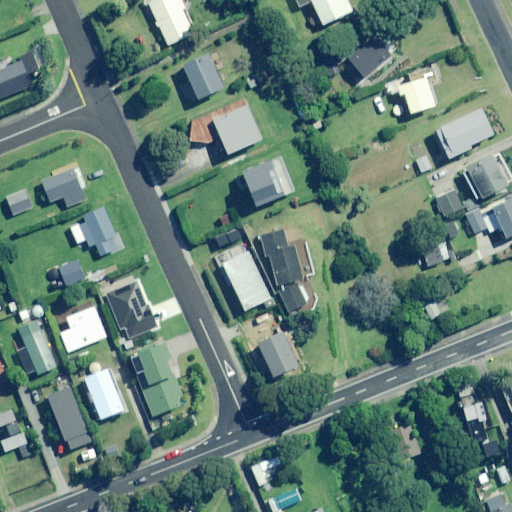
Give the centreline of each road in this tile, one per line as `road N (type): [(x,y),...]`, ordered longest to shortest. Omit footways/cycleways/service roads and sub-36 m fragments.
road 1 (residential): [(103,100),(254,435)]
road 2 (tertiary): [(511,332),(254,435)]
road 3 (tertiary): [(254,435),(59,511)]
